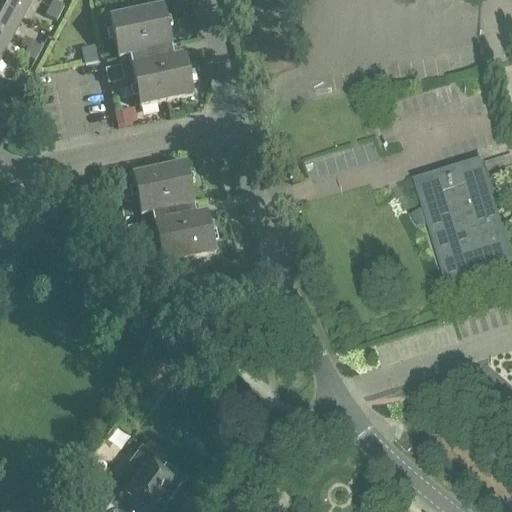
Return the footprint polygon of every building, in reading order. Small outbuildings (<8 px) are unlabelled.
[(28,0),(0,0),(0,10),(21,22),(32,2),(28,0)] [(63,10),(53,4),(49,11),(60,17),(63,10)] [(0,36),(10,42),(21,22),(0,10),(0,36)] [(139,111),(192,99),(183,58),(172,60),(161,10),(108,21),(117,62),(128,60),(139,111)] [(60,17),(49,11),(45,18),(56,24),(60,17)] [(0,36),(0,61),(10,42),(0,36)] [(42,50),(31,44),(27,51),(38,57),(42,50)] [(96,65),(92,50),(81,52),(84,68),(96,65)] [(38,57),(27,51),(23,58),(34,64),(38,57)] [(105,72),(108,87),(123,84),(120,69),(105,72)] [(20,91),(9,85),(6,92),(16,98),(20,91)] [(511,265),(480,162),(413,183),(449,300),(511,280),(511,265)] [(162,269),(214,257),(205,216),(195,218),(184,167),(131,178),(140,220),(150,218),(153,227),(154,233),(162,269)] [(142,227),(127,230),(130,244),(145,241),(144,235),(154,233),(153,227),(143,229),(142,227)] [(123,416),(114,427),(130,439),(139,427),(123,416)] [(162,468),(159,472),(151,466),(156,460),(142,449),(114,486),(147,511),(159,495),(167,501),(182,482),(162,468)] [(84,511),(106,511),(117,498),(90,478),(71,502),(84,511)]
